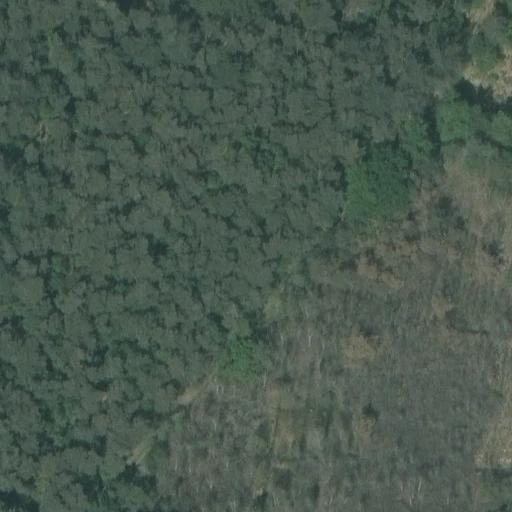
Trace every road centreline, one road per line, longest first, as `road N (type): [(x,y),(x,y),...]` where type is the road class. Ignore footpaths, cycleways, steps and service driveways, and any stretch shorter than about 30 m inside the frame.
road 1 (track): [(68,511),(487,0)]
road 2 (track): [(443,54),(281,0)]
road 3 (track): [(386,123),(511,135)]
